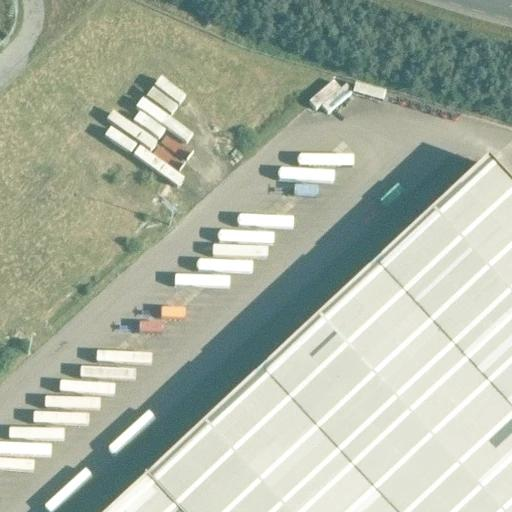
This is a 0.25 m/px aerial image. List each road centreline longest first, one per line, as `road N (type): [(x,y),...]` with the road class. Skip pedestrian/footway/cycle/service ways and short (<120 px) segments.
road 1 (unknown): [(0,396),(286,144),(314,128),(369,122),(393,137),(398,157),(379,201)]
road 2 (unknown): [(379,201),(23,511)]
